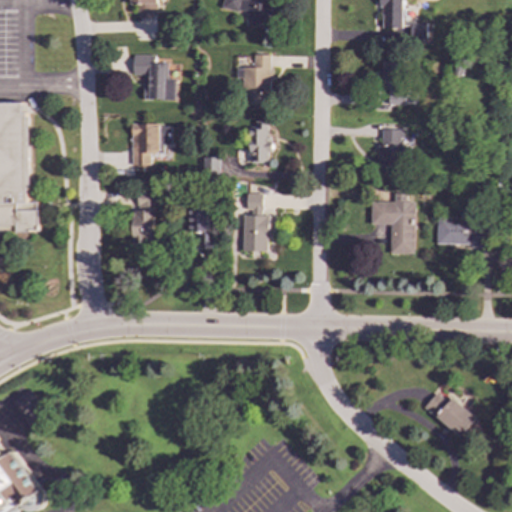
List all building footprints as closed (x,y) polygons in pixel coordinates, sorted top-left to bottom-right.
[(128,0),(129,5),(136,5),(136,18),(154,18),(153,0),(128,0)] [(222,0),(222,10),(247,10),(246,25),(269,25),(269,0),(222,0)] [(403,28),(402,0),(379,0),(380,29),(403,28)] [(426,23),(410,23),(410,42),(425,42),(426,23)] [(269,55),(252,55),(252,68),(244,68),(243,104),(269,105),(269,55)] [(153,56),(132,56),(132,75),(143,75),(143,99),(174,100),(174,81),(166,81),(166,63),(153,63),(153,56)] [(387,105),(403,105),(404,61),(380,61),(379,91),(388,92),(387,105)] [(0,103),(22,103),(23,112),(31,112),(30,203),(38,203),(39,232),(0,233),(0,103)] [(131,124),(132,166),(150,166),(149,154),(163,153),(163,145),(170,145),(170,127),(159,127),(159,123),(131,124)] [(270,125),(250,124),(248,163),(268,163),(270,125)] [(379,128),(378,172),(400,173),(402,129),(379,128)] [(219,158),(203,157),(202,174),(218,175),(219,158)] [(154,192),(134,192),(133,245),(153,246),(154,192)] [(261,212),(262,195),(246,194),(245,211),(261,212)] [(414,202),(406,201),(406,194),(393,194),(393,202),(370,202),(370,225),(390,225),(389,254),(413,254),(414,202)] [(184,216),(186,249),(209,248),(207,207),(188,208),(188,216),(184,216)] [(242,251),(267,251),(267,215),(242,215),(242,251)] [(436,216),(436,245),(483,246),(484,217),(436,216)] [(28,429),(47,417),(29,389),(10,400),(28,429)] [(422,408),(459,438),(476,418),(448,396),(444,401),(435,393),(422,408)] [(3,511),(23,476),(0,437),(0,511),(3,511)]
